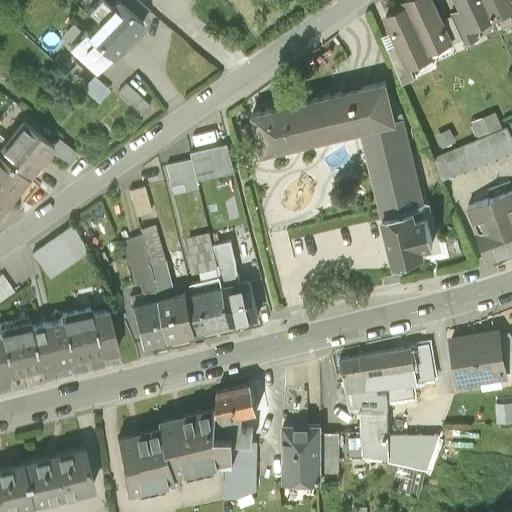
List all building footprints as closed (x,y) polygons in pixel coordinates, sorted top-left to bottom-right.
[(142,21),(120,0),(117,0),(111,7),(103,0),(96,0),(89,9),(99,19),(87,32),(85,30),(70,46),(96,70),(111,54),(142,21)] [(410,0),(406,2),(409,7),(429,51),(452,41),(432,0),(410,0)] [(472,24),(493,14),(486,0),(459,0),(464,9),(465,9),(472,24)] [(511,1),(511,0),(486,0),(493,14),(493,15),(511,6),(511,1)] [(429,51),(409,7),(386,18),(409,65),(431,55),(429,51)] [(99,102),(110,91),(94,76),(83,88),(99,102)] [(127,79),(119,91),(137,103),(145,90),(127,79)] [(386,82),(253,115),(262,154),(362,129),(384,217),(414,210),(424,208),(402,120),(404,120),(393,93),(389,94),(386,82)] [(23,120),(0,148),(0,153),(27,175),(52,144),(23,120)] [(511,150),(511,133),(509,126),(434,159),(444,180),(511,150)] [(443,142),(458,139),(455,126),(440,129),(443,142)] [(175,191),(204,185),(203,177),(238,170),(233,144),(169,156),(175,191)] [(0,194),(8,201),(28,176),(27,175),(0,153),(0,194)] [(511,250),(511,188),(468,206),(489,259),(511,250)] [(414,210),(384,217),(394,259),(423,252),(421,245),(432,242),(426,216),(416,218),(414,210)] [(74,222),(34,248),(52,275),(92,249),(74,222)] [(160,299),(172,296),(167,276),(170,272),(158,225),(142,229),(143,234),(123,242),(132,263),(137,282),(140,282),(145,303),(160,299)] [(220,272),(221,275),(232,323),(259,316),(251,281),(233,285),(230,270),(220,272)] [(0,300),(14,290),(2,274),(0,275),(0,300)] [(190,283),(193,295),(201,331),(232,323),(221,275),(190,283)] [(172,296),(160,299),(169,338),(201,331),(193,295),(188,296),(187,293),(172,296)] [(141,345),(169,338),(160,299),(145,303),(141,304),(139,296),(130,299),(141,345)] [(62,320),(47,323),(56,365),(70,362),(69,356),(102,349),(103,354),(118,351),(108,309),(92,313),(91,307),(61,314),(62,320)] [(42,369),(56,365),(47,323),(31,327),(30,321),(0,328),(0,332),(0,334),(0,378),(9,376),(8,371),(40,363),(42,369)] [(495,330),(451,338),(459,381),(503,373),(502,369),(511,367),(511,336),(509,331),(496,334),(495,330)] [(366,386),(375,385),(410,381),(412,398),(437,394),(428,343),(361,355),(366,386)] [(376,395),(375,385),(366,386),(361,355),(340,359),(346,388),(359,387),(359,396),(376,395)] [(251,383),(217,391),(216,408),(216,432),(234,433),(234,465),(224,464),(224,497),(237,497),(256,490),(257,442),(253,442),(253,428),(241,430),(242,413),(257,410),(251,383)] [(511,418),(511,395),(498,397),(499,419),(511,418)] [(163,427),(117,438),(126,493),(176,482),(175,476),(224,464),(234,465),(234,433),(216,432),(216,408),(162,421),(163,427)] [(320,481),(320,426),(283,426),(283,454),(285,454),(285,481),(320,481)] [(82,447),(21,463),(31,501),(92,485),(82,447)] [(0,509),(31,501),(21,463),(0,468),(0,509)]
